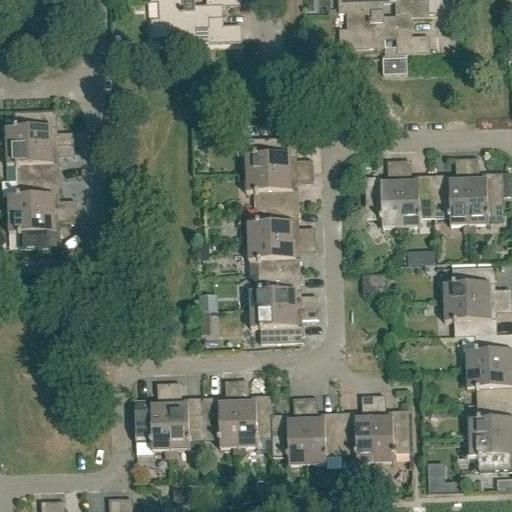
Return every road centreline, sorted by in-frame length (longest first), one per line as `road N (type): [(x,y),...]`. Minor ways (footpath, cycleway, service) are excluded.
road 1 (residential): [(329,147),(335,361),(134,368),(120,381),(124,483),(0,490)]
road 2 (residential): [(0,266),(97,262),(91,88)]
road 3 (residential): [(511,143),(329,147)]
road 4 (residential): [(261,0),(263,48),(328,132),(329,147)]
